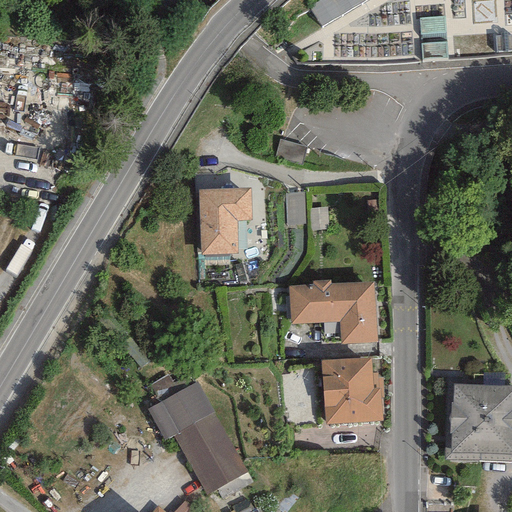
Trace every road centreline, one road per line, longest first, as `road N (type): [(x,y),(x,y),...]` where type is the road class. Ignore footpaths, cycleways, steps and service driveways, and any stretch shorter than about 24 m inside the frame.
road 1 (secondary): [(225,31),(0,412)]
road 2 (tertiary): [(428,108),(416,118),(402,188),(410,511)]
road 3 (unclassified): [(225,31),(259,69),(391,92),(428,108)]
road 4 (unknown): [(253,180),(404,203)]
